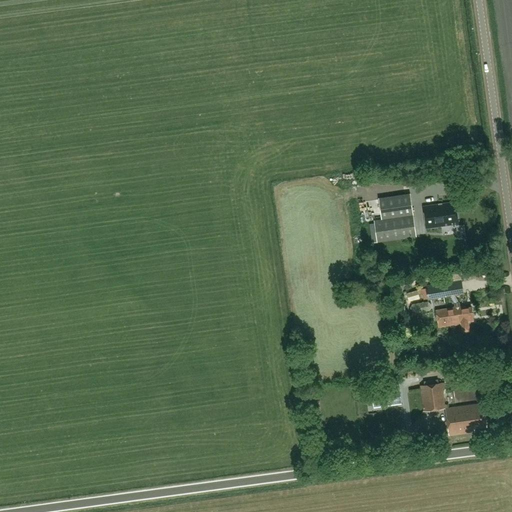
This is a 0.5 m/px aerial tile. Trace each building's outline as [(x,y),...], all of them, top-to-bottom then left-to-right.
[(377,242),(382,241),(416,236),(410,193),(378,198),(381,219),(374,220),(377,242)] [(455,201),(423,206),(427,228),(458,223),(455,201)] [(428,299),(430,299),(463,294),(461,282),(426,287),(428,299)] [(408,300),(408,307),(424,307),(424,299),(408,300)] [(465,306),(460,306),(459,303),(454,303),(455,307),(436,310),(438,327),(456,324),(456,325),(461,324),(462,333),(469,332),(468,321),(473,320),(471,306),(466,307),(465,306)] [(423,411),(446,408),(449,435),(474,432),(474,429),(486,427),(483,403),(448,408),(448,404),(444,405),(441,382),(420,385),(423,411)] [(400,391),(366,395),(368,411),(402,407),(400,391)] [(429,446),(438,444),(437,437),(427,438),(429,446)]
